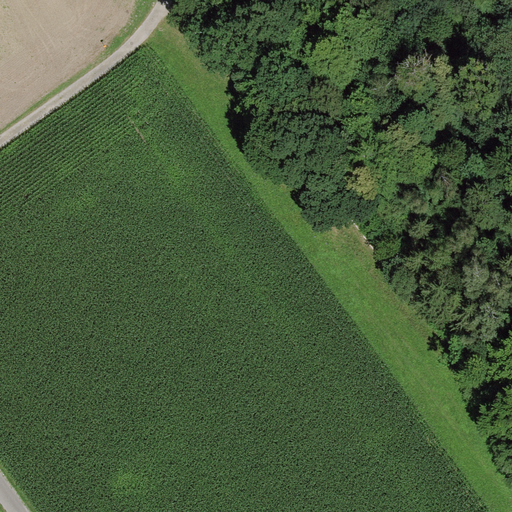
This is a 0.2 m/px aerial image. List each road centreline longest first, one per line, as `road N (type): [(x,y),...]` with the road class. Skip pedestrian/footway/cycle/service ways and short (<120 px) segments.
road 1 (track): [(171,2),(511,429)]
road 2 (track): [(0,142),(111,61),(172,0)]
